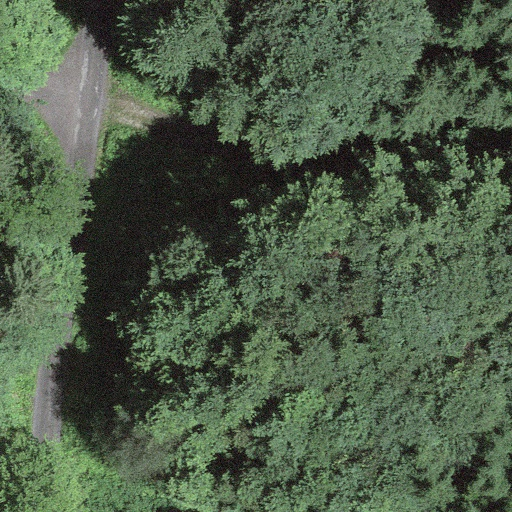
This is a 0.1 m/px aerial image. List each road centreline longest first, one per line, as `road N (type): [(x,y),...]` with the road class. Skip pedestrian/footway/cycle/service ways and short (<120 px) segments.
road 1 (track): [(511,162),(268,150),(79,98),(97,0)]
road 2 (track): [(0,68),(79,98),(47,425),(51,511)]
road 3 (track): [(60,294),(98,254),(268,150)]
